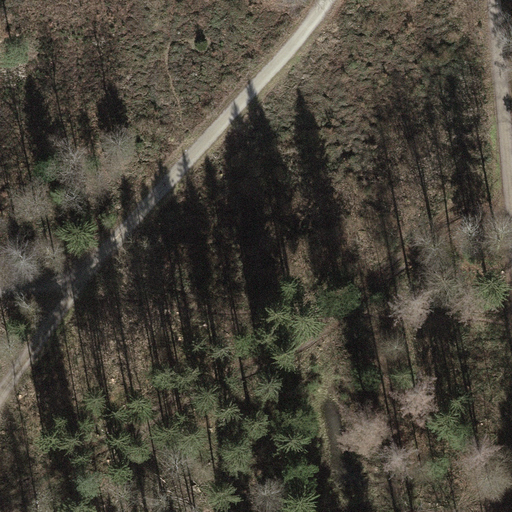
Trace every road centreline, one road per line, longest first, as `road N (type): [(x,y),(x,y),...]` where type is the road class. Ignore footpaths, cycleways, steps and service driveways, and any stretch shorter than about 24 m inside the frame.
road 1 (track): [(327,0),(72,294)]
road 2 (track): [(511,188),(491,0)]
road 3 (track): [(72,294),(0,393)]
